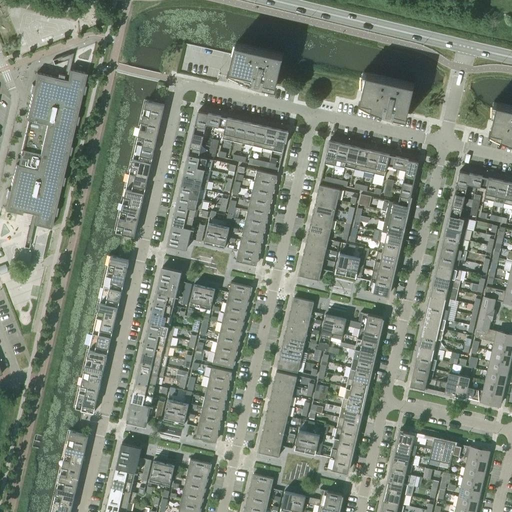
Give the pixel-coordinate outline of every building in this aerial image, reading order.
[(256,82),(261,83),(262,82),(269,83),(277,84),(284,55),(236,44),(230,71),(238,75),(247,78),(256,81),(256,82)] [(82,49),(79,65),(86,66),(87,60),(91,60),(92,51),(82,49)] [(8,189),(6,198),(8,198),(5,210),(22,214),(22,211),(26,212),(26,213),(32,214),(36,215),(34,224),(50,228),(54,215),(56,216),(58,207),(56,207),(61,185),(63,186),(65,177),(63,176),(68,155),(70,155),(72,147),(70,146),(75,124),(77,125),(79,116),(77,116),(82,94),(84,94),(86,86),(84,85),(87,74),(70,70),(68,80),(64,79),(65,75),(59,74),(58,78),(37,73),(35,85),(33,84),(31,93),(33,93),(29,108),(32,109),(16,175),(13,175),(10,190),(8,189)] [(387,112),(392,113),(392,112),(400,113),(408,114),(415,85),(367,74),(361,101),(369,105),(378,109),(387,111),(387,112)] [(147,101),(144,115),(162,120),(166,105),(153,102),(147,101)] [(511,107),(497,104),(491,131),(500,135),(508,138),(511,139),(511,107)] [(199,112),(194,134),(204,136),(207,125),(207,124),(209,114),(199,112)] [(226,129),(228,118),(209,114),(207,124),(207,125),(216,127),(215,132),(224,134),(225,129),(226,129)] [(144,115),(141,129),(159,134),(162,120),(144,115)] [(238,121),(228,118),(226,129),(225,129),(224,134),(223,140),(233,142),(238,121)] [(248,123),(238,121),(233,142),(243,145),(248,123)] [(258,125),(248,123),(243,145),(253,147),(258,125)] [(268,128),(258,125),(253,147),(263,149),(268,128)] [(278,130),(268,128),(263,149),(273,151),(278,130)] [(141,129),(137,143),(156,148),(159,134),(141,129)] [(288,132),(278,130),(273,151),(283,154),(288,132)] [(194,134),(189,156),(199,158),(208,160),(204,159),(205,155),(200,154),(204,136),(194,134)] [(325,164),(335,166),(340,144),(329,142),(325,164)] [(137,143),(134,160),(152,164),(156,148),(137,143)] [(335,166),(345,168),(350,147),(340,144),(335,166)] [(345,168),(355,170),(360,149),(350,147),(345,168)] [(355,170),(365,173),(370,151),(360,149),(355,170)] [(365,173),(375,175),(380,153),(370,151),(365,173)] [(385,177),(387,166),(389,156),(380,153),(375,175),(385,177)] [(186,165),(210,171),(213,161),(208,160),(199,158),(189,156),(187,165),(186,165)] [(387,166),(406,170),(409,160),(406,159),(389,156),(387,166)] [(134,160),(130,174),(149,178),(152,164),(134,160)] [(406,170),(403,182),(414,184),(419,162),(409,160),(406,170)] [(184,175),(209,181),(208,180),(210,171),(186,165),(186,166),(184,175)] [(257,171),(255,181),(276,186),(278,176),(257,171)] [(460,172),(455,194),(465,196),(468,184),(467,184),(470,174),(460,172)] [(130,174),(127,190),(145,194),(149,178),(130,174)] [(479,176),(470,174),(467,184),(468,184),(486,189),(487,189),(489,178),(479,176)] [(182,185),(207,191),(206,190),(209,181),(184,175),(184,176),(182,185)] [(499,181),(489,178),(487,189),(486,189),(484,200),(494,202),(499,181)] [(255,181),(253,191),(273,196),(276,186),(255,181)] [(509,183),(499,181),(494,202),(504,204),(509,183)] [(403,182),(398,204),(409,206),(414,184),(403,182)] [(179,195),(205,201),(199,199),(201,190),(207,191),(182,185),(182,186),(180,195),(179,195)] [(320,186),(317,196),(338,201),(340,190),(320,186)] [(127,190),(123,204),(142,208),(145,194),(127,190)] [(253,191),(250,201),(271,206),(273,196),(253,191)] [(362,193),(360,199),(367,201),(369,194),(362,193)] [(455,194),(450,215),(460,218),(465,196),(455,194)] [(177,205),(202,211),(202,210),(204,201),(205,201),(179,195),(180,195),(178,205),(177,205)] [(317,196),(315,206),(336,211),(338,201),(317,196)] [(387,211),(387,212),(406,217),(409,206),(398,204),(384,200),(382,209),(387,211)] [(250,201),(248,211),(269,216),(271,206),(250,201)] [(123,204),(120,218),(139,222),(142,208),(123,204)] [(175,215),(194,219),(195,219),(194,219),(196,210),(202,211),(177,205),(175,215)] [(315,206),(313,216),(333,221),(336,211),(315,206)] [(248,211),(246,221),(266,226),(269,216),(248,211)] [(387,212),(385,222),(404,227),(406,217),(387,212)] [(172,225),(195,230),(192,229),(194,220),(194,219),(175,215),(173,225),(173,224),(172,225)] [(450,215),(447,226),(467,231),(469,220),(460,218),(450,215)] [(313,216),(310,226),(331,231),(333,221),(313,216)] [(124,234),(135,237),(139,222),(120,218),(117,232),(124,234)] [(246,221),(243,231),(264,236),(266,226),(246,221)] [(375,229),(375,230),(382,232),(402,236),(404,227),(385,222),(383,230),(375,229)] [(204,243),(226,248),(226,247),(225,247),(230,228),(209,223),(205,242),(204,242),(204,243)] [(201,241),(205,225),(199,224),(196,240),(201,241)] [(172,225),(173,225),(168,245),(187,250),(192,229),(195,230),(172,225)] [(310,226),(308,236),(329,241),(331,231),(310,226)] [(447,226),(445,236),(465,241),(467,231),(447,226)] [(243,231),(241,241),(262,246),(264,236),(243,231)] [(380,240),(380,242),(400,246),(402,236),(382,232),(380,240)] [(308,236),(306,246),(327,251),(329,241),(308,236)] [(445,236),(443,246),(466,251),(467,250),(463,249),(465,241),(445,236)] [(2,239),(3,246),(12,244),(10,237),(2,239)] [(241,241),(239,251),(259,256),(262,246),(241,241)] [(380,242),(378,252),(397,256),(400,246),(380,242)] [(17,249),(9,250),(9,246),(6,246),(6,260),(18,260),(17,249)] [(306,246),(303,256),(324,261),(327,251),(306,246)] [(443,246),(440,256),(460,260),(460,259),(464,260),(466,251),(443,246)] [(259,256),(239,251),(236,261),(256,266),(257,261),(258,262),(259,256)] [(346,276),(356,279),(358,271),(360,264),(361,259),(353,257),(355,252),(348,251),(347,256),(350,257),(346,276)] [(378,252),(376,262),(395,266),(397,256),(378,252)] [(335,274),(346,276),(350,257),(347,256),(340,254),(335,273),(335,274)] [(111,256),(108,271),(126,275),(130,260),(118,258),(111,256)] [(303,256),(301,266),(322,271),(324,261),(303,256)] [(440,256),(438,266),(458,270),(460,260),(440,256)] [(484,266),(489,267),(490,260),(480,258),(479,264),(484,266)] [(376,262),(373,272),(393,276),(395,266),(376,262)] [(322,271),(301,266),(300,272),(301,272),(299,276),(320,281),(322,271)] [(438,266),(436,276),(455,280),(458,270),(438,266)] [(157,291),(157,292),(179,297),(176,296),(182,271),(163,267),(157,291)] [(108,271),(104,287),(123,291),(126,275),(108,271)] [(373,272),(371,282),(391,286),(393,276),(373,272)] [(436,276),(434,286),(453,290),(455,280),(436,276)] [(182,303),(187,305),(192,283),(186,282),(182,297),(183,297),(182,303)] [(391,286),(371,282),(369,292),(366,291),(366,292),(388,296),(387,297),(388,297),(391,286)] [(231,283),(229,293),(250,298),(251,292),(250,291),(251,287),(231,283)] [(216,290),(194,285),(195,285),(190,305),(211,309),(216,290)] [(434,286),(431,296),(451,300),(453,290),(434,286)] [(104,287),(100,303),(119,308),(123,291),(104,287)] [(495,301),(504,303),(507,292),(487,287),(481,311),(475,338),(495,343),(495,342),(498,332),(488,329),(490,321),(491,321),(493,316),(494,310),(493,309),(495,301)] [(179,297),(157,292),(155,301),(155,302),(174,306),(175,306),(174,306),(176,296),(179,297)] [(229,293),(227,303),(247,307),(250,298),(229,293)] [(431,296),(429,306),(449,310),(451,300),(431,296)] [(293,302),(292,308),(312,313),(315,302),(295,298),(294,302),(293,302)] [(152,311),(152,312),(172,316),(174,306),(155,302),(153,311),(152,311)] [(100,303),(97,317),(116,322),(119,308),(100,303)] [(227,303),(224,313),(245,317),(247,307),(227,303)] [(429,306),(427,316),(446,320),(449,310),(429,306)] [(292,308),(289,318),(310,323),(312,313),(292,308)] [(150,321),(175,327),(170,326),(172,316),(152,312),(153,312),(151,321),(150,321)] [(224,313),(222,323),(243,327),(245,317),(224,313)] [(360,329),(380,333),(383,318),(361,313),(361,314),(364,314),(361,324),(355,322),(353,328),(360,330),(360,329)] [(321,335),(332,337),(336,318),(326,316),(325,316),(326,316),(321,335)] [(427,316),(425,326),(444,330),(446,320),(427,316)] [(97,317),(93,334),(112,338),(116,322),(97,317)] [(289,318),(287,328),(308,333),(310,323),(289,318)] [(336,318),(332,337),(342,340),(347,321),(347,320),(336,318)] [(148,331),(173,337),(175,327),(175,328),(175,327),(150,321),(150,322),(148,331)] [(222,323),(220,333),(241,337),(243,327),(222,323)] [(475,327),(470,326),(465,325),(463,331),(468,332),(473,334),(475,327)] [(425,326),(422,336),(442,340),(444,330),(425,326)] [(287,328),(285,338),(305,343),(308,333),(287,328)] [(358,339),(378,343),(380,333),(360,329),(360,330),(358,339)] [(146,341),(145,341),(171,347),(170,347),(173,337),(148,331),(148,332),(146,341)] [(495,342),(511,345),(511,334),(498,332),(495,342)] [(220,333),(218,343),(238,347),(241,337),(220,333)] [(93,334),(90,350),(108,354),(112,338),(93,334)] [(422,336),(420,346),(439,350),(442,340),(422,336)] [(285,338),(282,348),(303,353),(305,343),(285,338)] [(348,349),(355,351),(356,349),(375,353),(378,343),(358,339),(356,346),(349,345),(348,349)] [(143,351),(169,357),(168,356),(170,347),(171,347),(145,341),(145,342),(146,342),(144,351),(143,351)] [(495,343),(493,352),(511,356),(511,354),(511,345),(495,342),(495,343)] [(218,343),(215,353),(236,357),(238,347),(218,343)] [(420,346),(418,356),(437,360),(439,350),(420,346)] [(282,348),(280,358),(301,363),(303,353),(282,348)] [(355,351),(354,359),(373,363),(375,353),(356,349),(355,351)] [(90,350),(86,364),(105,368),(108,354),(90,350)] [(141,361),(166,367),(166,366),(168,357),(169,357),(143,351),(144,352),(141,361)] [(493,352),(491,362),(509,366),(511,356),(493,352)] [(236,357),(215,353),(213,363),(234,368),(236,357)] [(418,356),(415,366),(435,370),(437,360),(418,356)] [(469,367),(476,369),(478,359),(471,357),(469,367)] [(301,363),(280,358),(278,368),(299,373),(301,363)] [(354,359),(351,368),(371,373),(373,363),(354,359)] [(139,371),(164,377),(164,376),(166,367),(141,361),(139,371)] [(491,362),(489,372),(507,376),(509,366),(491,362)] [(86,364),(83,378),(102,382),(105,368),(86,364)] [(415,366),(413,376),(433,380),(433,379),(435,370),(415,366)] [(212,367),(210,377),(230,382),(233,372),(212,367)] [(351,368),(349,378),(368,383),(371,373),(351,368)] [(136,381),(156,385),(158,376),(164,377),(139,371),(137,381),(136,381)] [(277,372),(275,383),(295,387),(298,377),(277,372)] [(489,372),(486,382),(505,386),(507,376),(489,372)] [(441,381),(438,392),(455,396),(460,376),(450,373),(447,383),(441,381)] [(411,386),(434,391),(437,380),(433,379),(433,380),(413,376),(411,386),(411,387),(411,386)] [(480,402),(479,390),(473,389),(468,388),(471,378),(460,376),(455,396),(480,402)] [(210,377),(207,387),(228,392),(230,382),(210,377)] [(83,378),(80,392),(98,396),(102,382),(83,378)] [(349,378),(347,389),(366,393),(368,383),(349,378)] [(134,390),(134,391),(154,395),(156,386),(156,385),(136,381),(137,381),(135,391),(134,390)] [(484,391),(484,392),(502,396),(505,386),(486,382),(484,391)] [(275,383),(272,393),(293,397),(295,387),(275,383)] [(207,387),(205,397),(226,402),(228,392),(207,387)] [(347,389),(344,399),(364,403),(366,393),(347,389)] [(154,395),(134,391),(132,400),(132,401),(154,406),(154,405),(151,405),(153,395),(154,396),(154,395)] [(85,410),(95,413),(98,396),(80,392),(76,408),(85,410)] [(484,392),(482,402),(500,406),(502,396),(484,392)] [(272,393),(270,403),(291,407),(293,397),(272,393)] [(205,397),(203,407),(223,412),(226,402),(205,397)] [(163,419),(185,424),(185,423),(189,404),(168,399),(164,419),(164,418),(163,419)] [(344,399),(342,409),(362,413),(364,403),(344,399)] [(154,406),(132,401),(127,421),(146,426),(151,405),(154,406)] [(270,403),(268,413),(288,417),(291,407),(270,403)] [(161,419),(164,408),(158,407),(156,417),(161,419)] [(203,407),(200,417),(221,422),(223,412),(203,407)] [(342,409),(340,419),(359,423),(362,413),(342,409)] [(268,413),(266,423),(286,427),(288,417),(268,413)] [(200,417),(198,427),(219,432),(221,422),(200,417)] [(340,419),(338,428),(357,433),(359,423),(340,419)] [(266,423),(263,432),(284,437),(286,427),(266,423)] [(219,432),(198,427),(196,437),(216,442),(217,437),(217,438),(219,432)] [(306,453),(316,455),(318,448),(319,441),(320,436),(313,434),(314,429),(308,427),(307,433),(310,433),(306,453)] [(338,428),(335,438),(355,443),(357,433),(338,428)] [(400,429),(398,440),(417,445),(421,446),(424,435),(401,429),(400,429)] [(71,430),(68,445),(86,449),(90,435),(80,432),(71,430)] [(295,450),(306,453),(310,433),(307,433),(300,431),(295,450)] [(263,432),(261,442),(282,447),(284,437),(263,432)] [(445,440),(428,436),(425,447),(432,448),(429,458),(440,460),(445,440)] [(335,438),(333,448),(353,453),(355,443),(335,438)] [(398,440),(395,450),(415,454),(417,445),(398,440)] [(469,445),(445,440),(440,460),(450,462),(453,453),(463,456),(469,445)] [(114,477),(137,482),(134,481),(136,472),(139,473),(139,472),(136,471),(142,447),(123,442),(117,467),(117,468),(115,477),(114,477)] [(282,447),(261,442),(260,449),(259,453),(279,458),(282,447)] [(68,445),(65,459),(83,463),(86,449),(68,445)] [(489,450),(471,446),(469,456),(487,461),(489,450)] [(333,448),(331,458),(350,463),(353,453),(333,448)] [(395,450),(393,460),(413,464),(415,454),(395,450)] [(485,471),(487,461),(469,456),(468,457),(466,466),(485,471)] [(141,479),(147,481),(152,460),(146,458),(141,479)] [(350,463),(331,458),(329,468),(326,468),(347,473),(348,474),(350,463)] [(65,459),(61,473),(80,477),(83,463),(65,459)] [(191,459),(188,469),(209,473),(210,468),(210,467),(211,463),(191,459)] [(393,460),(391,470),(410,474),(413,464),(393,460)] [(148,485),(151,486),(153,481),(170,485),(175,466),(154,461),(150,481),(149,481),(148,485)] [(482,480),(485,471),(466,466),(464,476),(482,480)] [(188,469),(186,479),(207,483),(209,473),(188,469)] [(414,486),(416,476),(410,474),(391,470),(388,480),(408,484),(414,486)] [(442,481),(449,483),(451,473),(444,471),(442,481)] [(61,473),(58,487),(76,491),(80,477),(61,473)] [(252,477),(251,483),(271,487),(274,477),(254,473),(253,477),(252,477)] [(480,490),(482,480),(464,476),(462,486),(480,490)] [(112,487),(137,493),(137,492),(131,491),(133,482),(136,482),(137,482),(114,477),(115,477),(112,487)] [(186,479),(184,489),(205,493),(207,483),(186,479)] [(388,480),(386,490),(406,494),(408,484),(388,480)] [(251,483),(248,493),(269,497),(271,487),(251,483)] [(478,500),(480,490),(462,486),(459,496),(478,500)] [(58,487),(55,501),(73,505),(76,491),(58,487)] [(110,497),(135,503),(135,502),(137,493),(112,487),(110,497)] [(319,505),(319,503),(339,508),(342,493),(320,488),(320,489),(323,489),(320,499),(318,498),(314,497),(312,503),(319,505)] [(184,489),(182,499),(202,503),(205,493),(184,489)] [(280,510),(289,511),(290,511),(295,493),(285,490),(285,491),(280,510)] [(386,490),(384,500),(403,504),(406,494),(386,490)] [(248,493),(246,503),(267,507),(269,497),(248,493)] [(295,493),(290,511),(301,511),(306,496),(306,495),(295,493)] [(475,510),(478,500),(459,496),(457,506),(475,510)] [(107,506),(107,507),(130,511),(131,511),(127,511),(129,502),(135,503),(110,497),(108,507),(107,506)] [(182,499),(179,509),(193,511),(200,511),(202,503),(182,499)] [(384,500),(382,509),(392,511),(401,511),(403,504),(384,500)] [(55,501),(52,511),(71,511),(73,505),(55,501)] [(246,503),(243,511),(265,511),(267,507),(246,503)] [(319,503),(319,505),(317,511),(337,511),(339,508),(319,503)]
